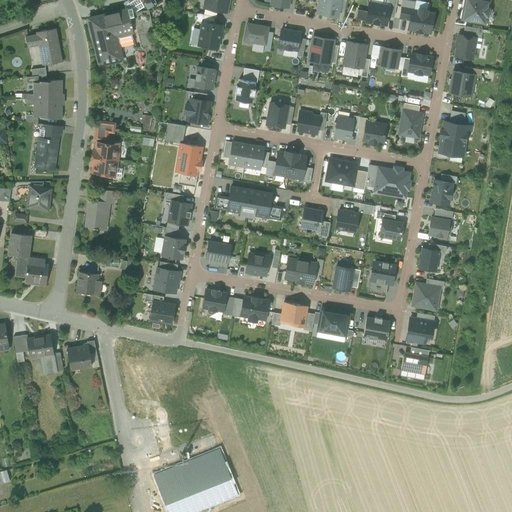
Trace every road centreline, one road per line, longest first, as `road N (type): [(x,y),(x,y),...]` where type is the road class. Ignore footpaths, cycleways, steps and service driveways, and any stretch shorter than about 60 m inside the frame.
road 1 (residential): [(423,166),(402,298),(390,309),(191,275)]
road 2 (unclassified): [(177,340),(439,400),(511,388)]
road 3 (residential): [(56,314),(83,99),(69,8)]
road 4 (residential): [(445,44),(237,11)]
road 5 (residential): [(191,275),(215,127)]
road 6 (residential): [(445,44),(423,166)]
